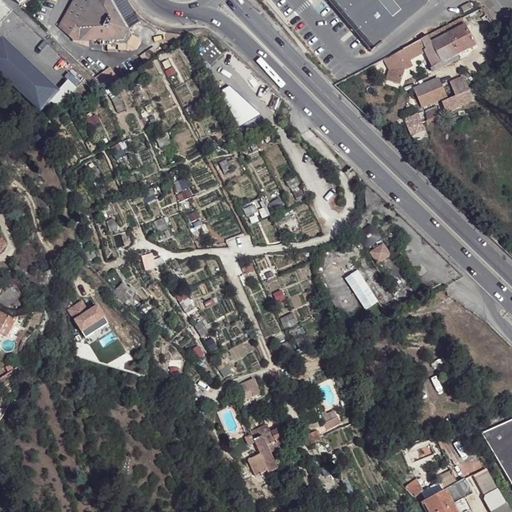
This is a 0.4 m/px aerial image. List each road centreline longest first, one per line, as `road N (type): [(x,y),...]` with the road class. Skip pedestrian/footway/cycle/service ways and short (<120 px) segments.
road 1 (primary): [(200,12),(221,21),(511,303)]
road 2 (primary): [(511,274),(234,0)]
road 3 (unknown): [(63,0),(52,24),(64,43),(98,65),(129,57)]
